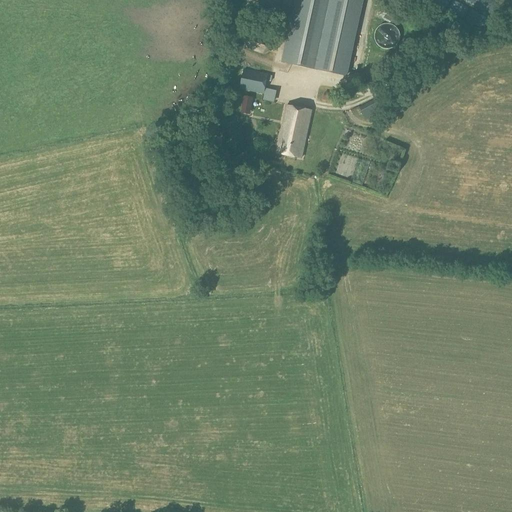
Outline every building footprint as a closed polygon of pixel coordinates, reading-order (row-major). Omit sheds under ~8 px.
[(317,71),(346,76),(362,0),(295,0),(282,63),(317,71)] [(395,0),(381,0),(377,8),(403,21),(410,7),(395,0)] [(456,10),(454,15),(462,18),(464,13),(456,10)] [(252,33),(247,36),(245,42),(247,48),(263,54),(269,51),(272,45),(269,39),(252,33)] [(244,69),(240,90),(265,95),(268,80),(267,80),(268,74),(244,69)] [(333,95),(325,93),(324,100),(332,101),(333,95)] [(366,121),(394,106),(387,93),(360,108),(366,121)] [(312,111),(287,106),(277,153),(301,159),(312,111)]
